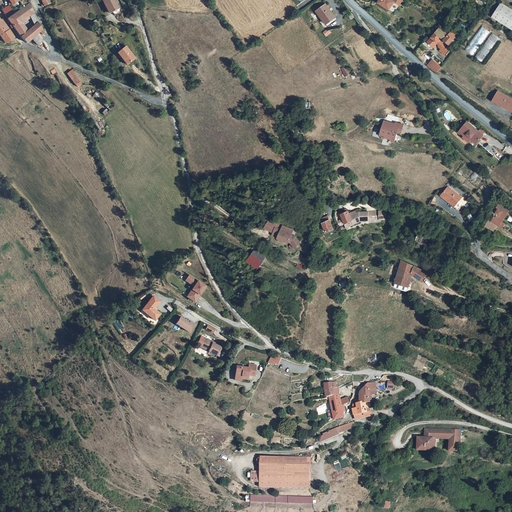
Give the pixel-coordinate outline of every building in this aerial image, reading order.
[(113,0),(100,0),(108,16),(112,14),(113,18),(120,14),(116,7),(113,0)] [(381,0),(380,2),(392,9),(396,2),(401,5),(404,0),(395,0),(394,0),(381,0)] [(30,3),(23,8),(15,14),(9,18),(8,19),(11,24),(9,25),(12,28),(14,27),(27,42),(32,38),(38,45),(42,42),(37,34),(40,32),(42,36),(45,34),(44,31),(43,29),(39,22),(36,25),(28,31),(21,21),(30,15),(34,12),(30,3)] [(511,7),(504,3),(495,17),(511,27),(511,7)] [(15,14),(9,6),(2,10),(9,18),(15,14)] [(325,6),(316,12),(326,26),(335,20),(325,6)] [(39,22),(34,12),(30,15),(36,25),(39,22)] [(0,37),(5,44),(8,45),(11,45),(15,44),(18,43),(14,36),(11,31),(9,29),(1,20),(0,20),(0,37)] [(481,26),(465,49),(472,54),(489,32),(481,26)] [(455,39),(441,28),(434,35),(433,34),(431,36),(433,37),(429,41),(434,45),(441,36),(450,44),(455,39)] [(483,62),(499,38),(491,33),(475,57),(483,62)] [(128,43),(118,48),(126,61),(135,56),(128,43)] [(440,47),(442,49),(448,53),(451,49),(443,43),(440,47)] [(438,74),(443,67),(437,61),(432,68),(438,74)] [(340,69),(346,76),(350,73),(344,66),(340,69)] [(72,72),(67,76),(77,89),(82,86),(72,72)] [(500,101),(504,94),(500,91),(494,102),(504,108),(505,107),(506,104),(500,101)] [(511,97),(504,94),(500,101),(506,104),(505,107),(511,110),(511,97)] [(399,123),(388,120),(384,135),(385,135),(387,138),(390,136),(394,137),(396,140),(398,141),(401,131),(405,132),(407,123),(400,121),(399,123)] [(486,134),(470,121),(464,128),(462,130),(467,135),(470,134),(479,142),(481,139),(486,134)] [(463,127),(460,131),(478,146),(482,140),(481,139),(479,142),(470,134),(467,135),(462,130),(464,128),(463,127)] [(464,200),(450,189),(443,199),(451,206),(452,206),(453,204),(458,207),(460,205),(464,200)] [(465,209),(460,205),(458,207),(455,210),(460,214),(465,209)] [(511,213),(511,212),(502,207),(499,211),(501,212),(499,216),(497,215),(494,220),(495,221),(493,224),(491,223),(487,230),(495,235),(496,233),(499,228),(502,230),(504,232),(507,228),(504,226),(511,213)] [(349,226),(362,219),(376,219),(388,219),(387,211),(361,210),(358,212),(357,210),(351,213),(350,210),(342,213),(345,218),(347,222),(349,226)] [(331,219),(324,222),(328,231),(335,228),(331,219)] [(277,223),(268,220),(264,227),(273,231),(275,226),(277,223)] [(281,228),(280,228),(281,224),(277,223),(275,226),(273,231),(272,234),(278,236),(278,237),(288,240),(291,241),(293,242),(296,245),(301,239),(295,234),(291,233),(293,228),(283,224),(281,228)] [(266,258),(256,251),(249,261),(259,269),(266,258)] [(401,262),(400,268),(415,273),(414,275),(424,282),(427,276),(422,270),(401,262)] [(400,268),(399,275),(413,279),(414,275),(415,273),(400,268)] [(185,273),(182,279),(191,284),(184,295),(192,300),(202,284),(185,273)] [(411,287),(413,279),(399,275),(396,288),(412,293),(413,288),(411,287)] [(150,296),(139,310),(152,320),(157,314),(149,307),(150,306),(152,307),(157,301),(150,296)] [(188,321),(179,316),(174,322),(188,331),(194,323),(189,320),(188,321)] [(210,343),(203,339),(198,349),(214,357),(216,352),(218,348),(210,344),(210,343)] [(278,366),(281,357),(271,353),(268,362),(278,366)] [(236,366),(234,377),(242,378),(242,376),(248,376),(248,375),(249,372),(256,372),(257,365),(250,364),(249,368),(236,366)] [(437,371),(435,377),(446,381),(448,375),(437,371)] [(335,397),(335,390),(334,384),(329,384),(329,390),(326,391),(328,398),(331,398),(335,397)] [(362,401),(358,401),(358,405),(369,404),(371,404),(371,402),(371,391),(376,392),(376,385),(371,385),(370,385),(368,386),(367,387),(366,388),(365,389),(364,391),(362,393),(361,396),(362,401)] [(351,404),(351,403),(350,397),(342,399),(340,390),(337,390),(335,390),(335,397),(331,398),(337,421),(339,420),(346,418),(345,414),(343,406),(345,405),(351,404)] [(369,404),(358,405),(356,405),(354,407),(354,409),(356,417),(357,417),(358,420),(372,417),(369,404)] [(355,423),(339,428),(341,434),(357,429),(355,423)] [(341,434),(339,428),(325,434),(325,435),(321,437),(323,442),(341,435),(341,434)] [(426,430),(426,438),(434,438),(434,452),(437,452),(437,438),(451,441),(451,430),(426,430)] [(451,441),(450,452),(454,452),(460,453),(460,451),(461,431),(451,430),(451,441)] [(419,438),(418,451),(433,452),(434,452),(434,438),(426,438),(419,438)] [(312,457),(262,456),(261,471),(261,482),(261,487),(311,488),(312,457)] [(261,482),(261,471),(253,470),(253,478),(253,481),(261,482)] [(316,497),(252,495),(252,505),(314,507),(314,498),(316,498),(316,497)]
